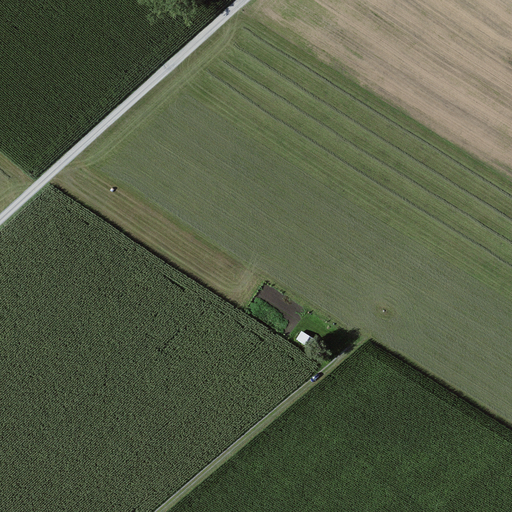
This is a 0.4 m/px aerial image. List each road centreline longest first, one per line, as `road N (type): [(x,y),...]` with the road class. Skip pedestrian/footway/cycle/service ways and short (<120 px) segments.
road 1 (track): [(248,0),(0,227)]
road 2 (track): [(162,511),(343,358)]
